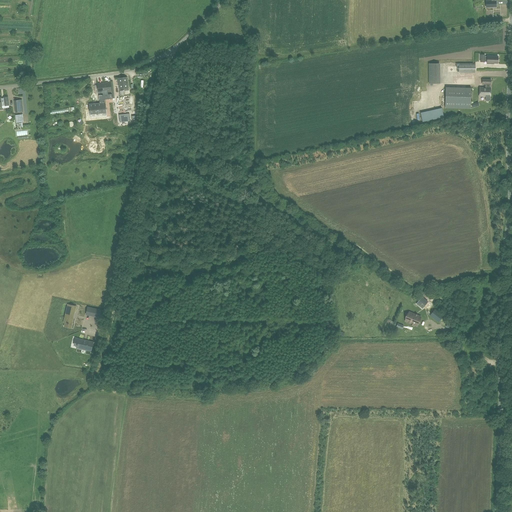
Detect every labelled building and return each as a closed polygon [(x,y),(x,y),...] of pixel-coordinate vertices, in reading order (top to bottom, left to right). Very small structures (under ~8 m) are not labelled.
[(484,62),(487,62),(487,64),(491,64),(491,63),(498,63),(498,57),(487,56),(487,57),(484,57),(484,55),(480,55),(480,62),(484,62)] [(440,84),(440,63),(428,63),(428,83),(440,84)] [(459,63),(459,73),(475,73),(475,63),(459,63)] [(118,78),(119,90),(128,88),(127,77),(118,78)] [(485,84),(485,87),(480,87),(479,96),(486,97),(486,100),(489,100),(489,97),(490,97),(491,80),(482,79),(482,84),(485,84)] [(111,92),(110,82),(97,83),(98,93),(111,92)] [(471,88),(446,87),(445,108),(470,109),(471,88)] [(105,102),(104,99),(112,98),(111,94),(99,95),(99,102),(88,103),(89,114),(105,113),(104,102),(105,102)] [(4,97),(4,98),(2,99),(2,97),(0,97),(0,109),(3,109),(2,106),(5,105),(5,106),(9,105),(8,97),(4,97)] [(23,112),(22,99),(14,100),(15,112),(23,112)] [(422,122),(444,117),(442,108),(420,112),(422,122)] [(129,114),(119,115),(120,122),(130,121),(129,114)] [(428,301),(422,296),(417,302),(421,305),(422,304),(424,306),(428,301)] [(66,317),(65,322),(67,323),(68,324),(68,323),(72,324),(71,327),(71,328),(72,324),(73,317),(74,313),(76,306),(68,304),(65,317),(66,317)] [(438,322),(443,316),(435,309),(430,316),(438,322)] [(421,316),(409,311),(404,322),(410,324),(413,326),(413,325),(417,327),(421,316)] [(91,351),(93,343),(84,340),(78,339),(77,344),(76,345),(77,345),(76,348),(91,351)]
